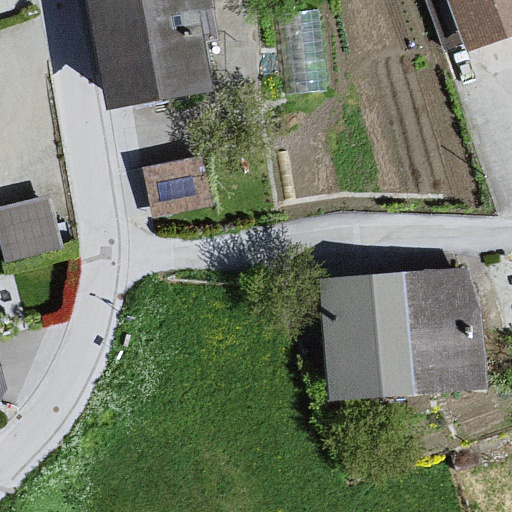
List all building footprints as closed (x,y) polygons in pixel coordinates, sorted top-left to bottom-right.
[(214,0),(87,0),(108,122),(216,99),(205,43),(223,39),(214,0)] [(511,0),(449,0),(467,50),(511,34),(511,0)] [(206,159),(141,172),(151,221),(216,208),(206,159)] [(45,198),(0,208),(0,261),(1,266),(58,253),(45,198)] [(477,271),(321,288),(335,414),(491,396),(477,271)]
